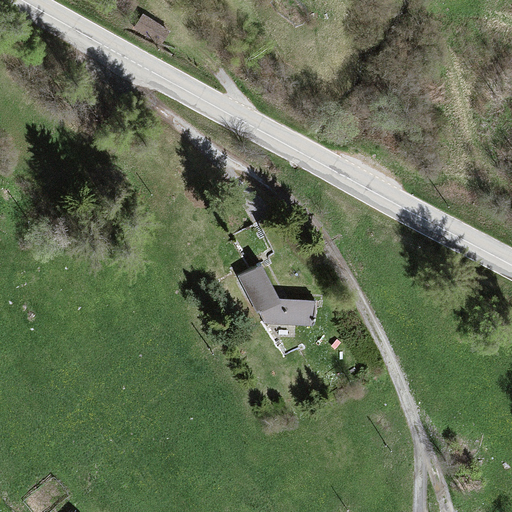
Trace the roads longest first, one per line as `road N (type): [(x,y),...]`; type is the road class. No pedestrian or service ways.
road 1 (track): [(450,511),(393,366),(321,232),(271,184),(141,94),(142,65)]
road 2 (tertiary): [(24,0),(511,264)]
